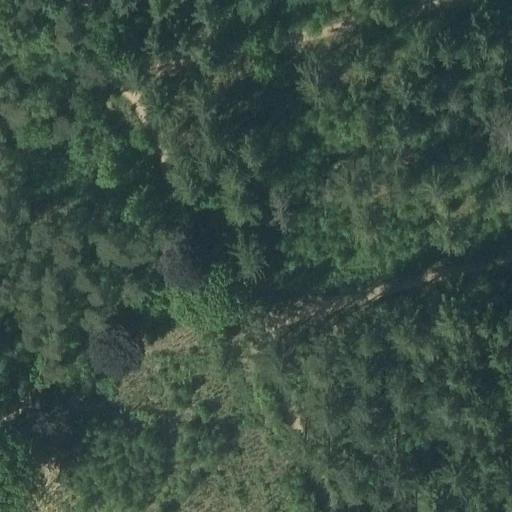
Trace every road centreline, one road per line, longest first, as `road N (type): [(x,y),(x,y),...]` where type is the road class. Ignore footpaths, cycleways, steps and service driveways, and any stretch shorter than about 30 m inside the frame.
road 1 (track): [(325,511),(227,310),(202,269),(171,243),(175,186),(86,0)]
road 2 (track): [(418,0),(117,70),(0,45)]
road 3 (track): [(238,332),(511,256)]
road 4 (track): [(0,439),(170,233)]
